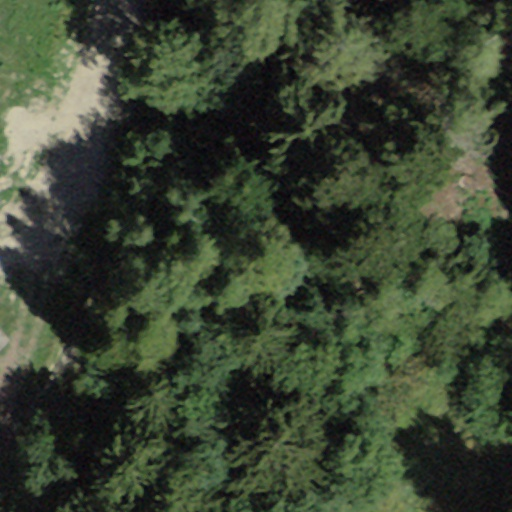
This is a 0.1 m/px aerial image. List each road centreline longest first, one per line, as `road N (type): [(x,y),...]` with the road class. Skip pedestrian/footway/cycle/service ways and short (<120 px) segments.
road 1 (track): [(0,234),(76,159),(116,0)]
road 2 (track): [(76,159),(36,310),(0,401)]
